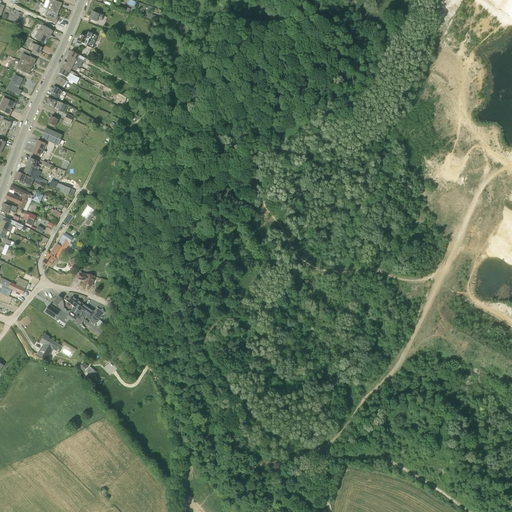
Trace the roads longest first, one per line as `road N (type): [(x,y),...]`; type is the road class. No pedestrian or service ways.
road 1 (track): [(245,411),(284,440),(332,456),(392,462),(470,511)]
road 2 (secondary): [(0,194),(82,0)]
road 3 (unclassified): [(167,400),(113,307),(45,285)]
road 4 (track): [(54,232),(106,145),(151,107)]
